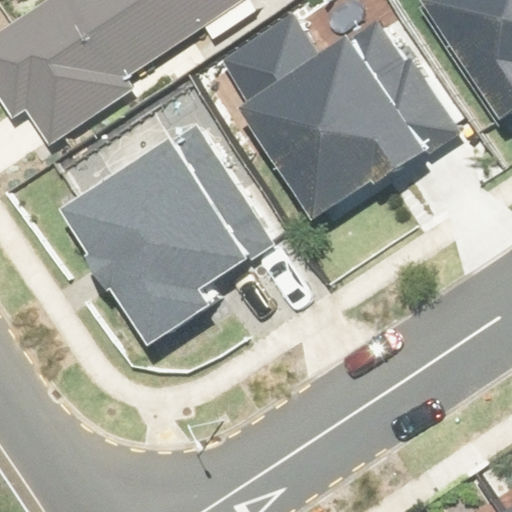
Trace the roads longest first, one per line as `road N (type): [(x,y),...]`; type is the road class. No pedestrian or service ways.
road 1 (residential): [(242,511),(511,328)]
road 2 (unclassified): [(77,511),(0,392)]
